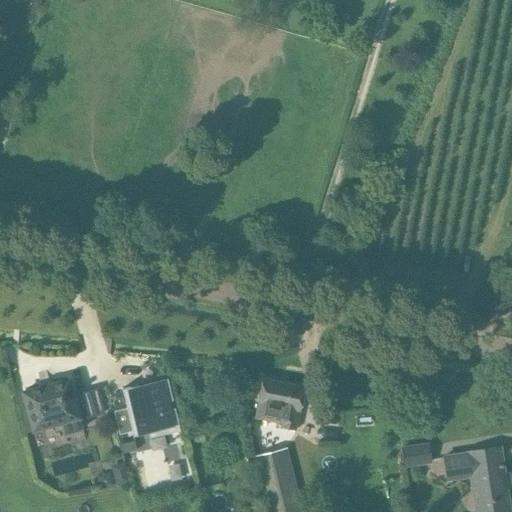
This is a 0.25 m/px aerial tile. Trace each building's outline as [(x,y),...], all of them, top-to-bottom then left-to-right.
[(263,378),(258,404),(257,404),(254,419),(281,425),(280,428),(296,431),(300,412),(305,387),(263,378)] [(173,401),(167,379),(148,383),(148,387),(139,389),(138,385),(122,389),(127,409),(114,412),(119,436),(132,432),(133,436),(148,433),(150,439),(180,431),(175,408),(167,410),(165,403),(173,401)] [(73,395),(69,380),(22,392),(33,431),(62,423),(64,434),(82,429),(80,420),(103,414),(97,389),(73,395)] [(263,469),(291,464),(286,436),(258,441),(263,469)] [(123,454),(136,451),(134,441),(120,445),(123,454)] [(432,463),(429,443),(401,447),(404,467),(432,463)] [(472,477),(476,511),(509,511),(500,448),(466,453),(444,457),(448,480),(472,477)] [(117,485),(128,482),(124,463),(115,465),(113,470),(117,485)] [(111,474),(99,477),(102,488),(114,486),(111,474)]
